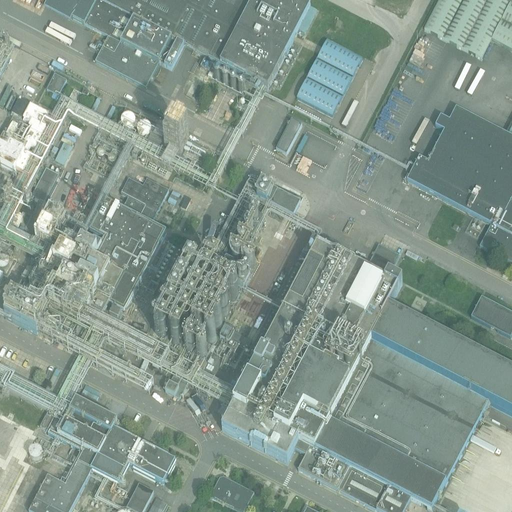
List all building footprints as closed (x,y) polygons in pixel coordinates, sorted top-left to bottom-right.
[(146,90),(159,65),(173,72),(186,47),(211,60),(211,62),(222,68),(223,67),(270,91),(312,11),(291,0),(52,0),(49,7),(109,38),(96,63),(146,90)] [(511,4),(504,0),(441,0),(424,33),(483,63),(492,45),(511,54),(511,4)] [(326,40),(316,59),(352,78),(362,58),(326,40)] [(316,59),(306,79),(341,97),(352,78),(316,59)] [(48,92),(60,98),(67,85),(55,79),(48,92)] [(306,79),(296,98),(331,117),(341,97),(306,79)] [(27,146),(38,152),(48,133),(47,132),(52,122),(48,120),(50,118),(32,108),(25,122),(33,126),(30,133),(33,135),(27,146)] [(397,112),(392,125),(400,127),(404,114),(397,112)] [(421,161),(410,183),(409,184),(493,228),(482,249),(511,265),(511,140),(458,112),(451,125),(443,120),(437,130),(446,135),(430,166),(421,161)] [(135,126),(136,123),(135,120),(134,117),(131,116),(128,115),(125,116),(123,117),(121,119),(120,122),(121,125),(122,128),(125,130),(128,130),(131,130),(134,128),(135,126)] [(277,152),(287,157),(302,127),(292,122),(277,152)] [(151,133),(152,131),(151,128),(149,125),(147,124),(144,123),(142,124),(139,125),(138,128),(137,131),(137,133),(139,136),(142,137),(145,138),(147,137),(150,136),(151,133)] [(150,145),(164,152),(173,135),(159,127),(150,145)] [(192,145),(185,158),(209,171),(216,158),(192,145)] [(56,164),(66,168),(74,151),(66,147),(56,164)] [(122,159),(99,147),(85,173),(93,176),(90,181),(107,189),(122,159)] [(285,171),(283,174),(300,182),(301,179),(285,171)] [(60,178),(48,172),(33,201),(31,200),(29,203),(43,211),(60,178)] [(116,209),(113,215),(92,255),(84,251),(74,271),(68,268),(65,273),(64,272),(61,277),(69,281),(67,284),(59,299),(90,316),(91,314),(106,321),(112,309),(127,317),(134,303),(169,236),(152,228),(170,193),(148,182),(145,189),(130,181),(123,196),(130,200),(123,212),(116,209)] [(292,218),(296,220),(303,207),(266,188),(259,201),(287,215),(289,210),(290,212),(290,213),(291,214),(291,215),(292,216),(293,217),(292,218)] [(171,203),(179,207),(186,192),(179,189),(171,203)] [(210,262),(222,268),(253,208),(241,202),(210,262)] [(65,243),(74,224),(64,219),(58,230),(53,228),(50,236),(65,243)] [(358,245),(365,227),(358,224),(351,242),(358,245)] [(254,238),(261,242),(266,233),(258,229),(254,238)] [(256,371),(224,433),(288,467),(300,445),(311,452),(300,473),(374,511),(407,511),(412,503),(428,511),(434,511),(481,423),(489,408),(511,420),(511,378),(506,375),(389,314),(404,286),(390,279),(387,286),(383,284),(397,259),(376,248),(370,259),(366,267),(363,273),(360,272),(320,251),(291,305),(288,311),(261,363),(256,371)] [(221,280),(228,284),(235,269),(228,266),(221,280)] [(472,319),(511,339),(511,337),(511,314),(483,299),(472,319)] [(39,500),(32,511),(71,511),(93,472),(120,486),(124,479),(127,473),(130,467),(167,486),(178,465),(140,445),(115,432),(117,427),(101,418),(94,414),(59,396),(42,428),(86,451),(79,464),(80,465),(68,489),(50,479),(39,500)] [(42,458),(43,455),(42,453),(41,451),(39,449),(37,449),(34,449),(32,450),(30,453),(30,455),(30,457),(31,459),(33,461),(36,461),(39,461),(40,460),(42,458)] [(211,501),(232,511),(246,511),(255,496),(222,479),(211,501)] [(129,511),(131,511),(145,511),(154,496),(140,488),(129,511)] [(156,500),(149,511),(163,511),(167,505),(156,500)]
